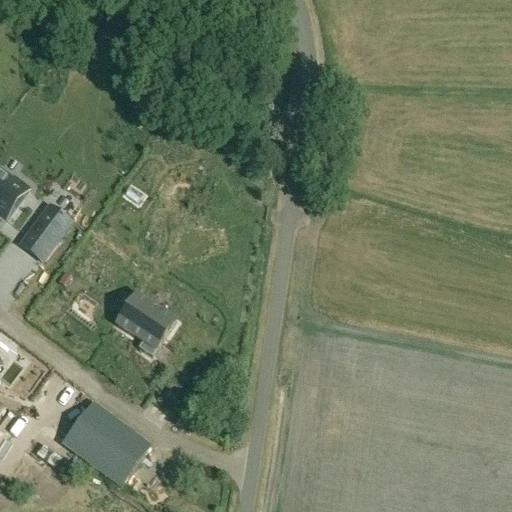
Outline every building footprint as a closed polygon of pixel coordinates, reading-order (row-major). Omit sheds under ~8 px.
[(0,168),(0,212),(2,213),(24,183),(11,173),(9,175),(0,168)] [(55,206),(25,246),(46,262),(76,222),(55,206)] [(50,334),(88,362),(89,359),(101,342),(71,320),(64,318),(65,313),(36,292),(44,280),(48,266),(35,285),(34,285),(12,269),(0,265),(0,299),(3,301),(48,334),(50,334)] [(157,354),(177,325),(137,298),(118,327),(144,345),(140,351),(153,360),(157,354)] [(87,367),(167,416),(180,394),(100,346),(87,367)] [(0,384),(27,406),(43,386),(3,354),(0,357),(0,384)] [(151,450),(94,406),(63,447),(121,491),(151,450)]
